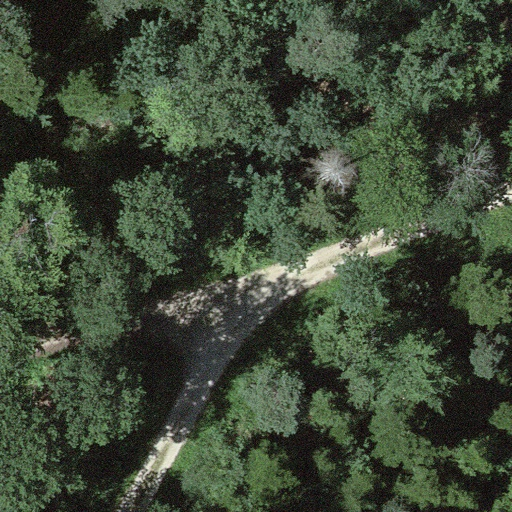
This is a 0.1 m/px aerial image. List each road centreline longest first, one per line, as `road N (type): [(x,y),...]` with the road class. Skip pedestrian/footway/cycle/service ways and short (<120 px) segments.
road 1 (track): [(303,272),(0,350)]
road 2 (track): [(303,272),(164,448),(133,511)]
road 3 (track): [(511,172),(303,272)]
